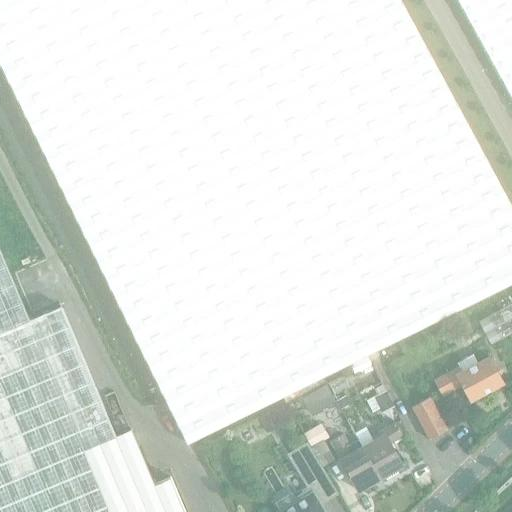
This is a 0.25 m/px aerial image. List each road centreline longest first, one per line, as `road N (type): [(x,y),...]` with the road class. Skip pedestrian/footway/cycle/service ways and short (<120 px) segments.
road 1 (unclassified): [(218,511),(163,428),(131,408),(0,155)]
road 2 (unclassified): [(511,134),(437,0)]
